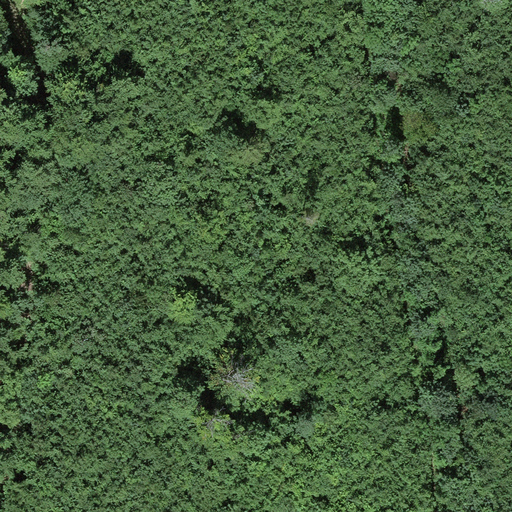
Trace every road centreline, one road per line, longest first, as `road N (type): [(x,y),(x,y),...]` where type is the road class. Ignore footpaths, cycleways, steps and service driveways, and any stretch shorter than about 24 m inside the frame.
road 1 (track): [(350,0),(372,217),(413,377),(425,511)]
road 2 (track): [(9,0),(42,94),(0,473)]
